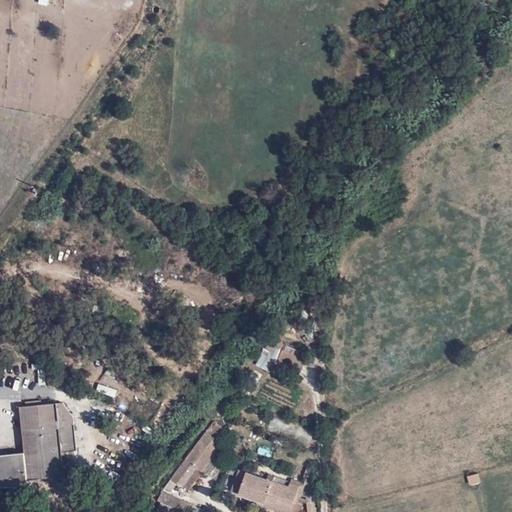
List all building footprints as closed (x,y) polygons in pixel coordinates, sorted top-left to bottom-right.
[(277,331),(275,334),(258,366),(269,372),(274,361),(302,374),(310,355),(288,346),(306,328),(297,316),(277,331)] [(113,398),(117,384),(104,380),(99,393),(113,398)] [(58,397),(20,401),(25,446),(0,448),(0,481),(66,476),(64,462),(71,462),(70,447),(77,446),(74,413),(64,399),(59,400),(58,397)] [(143,417),(146,412),(134,405),(131,410),(143,417)] [(232,430),(213,418),(174,478),(192,490),(232,430)] [(270,418),(267,431),(282,435),(285,422),(270,418)] [(291,480),(249,466),(241,490),(267,499),(265,501),(299,511),(304,511),(318,471),(309,468),(305,480),(292,476),(291,480)] [(467,477),(469,486),(480,483),(478,474),(467,477)] [(161,511),(194,511),(197,507),(164,494),(157,510),(161,511)]
